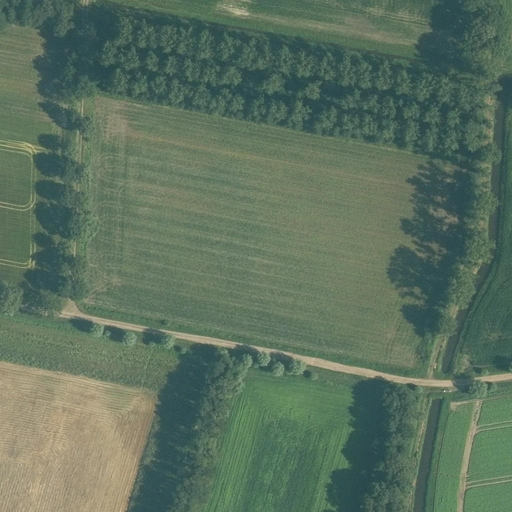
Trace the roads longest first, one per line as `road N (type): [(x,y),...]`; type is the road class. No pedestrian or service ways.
road 1 (track): [(511,379),(428,384),(0,301)]
road 2 (track): [(85,0),(74,316)]
road 3 (track): [(488,80),(480,256),(431,384)]
